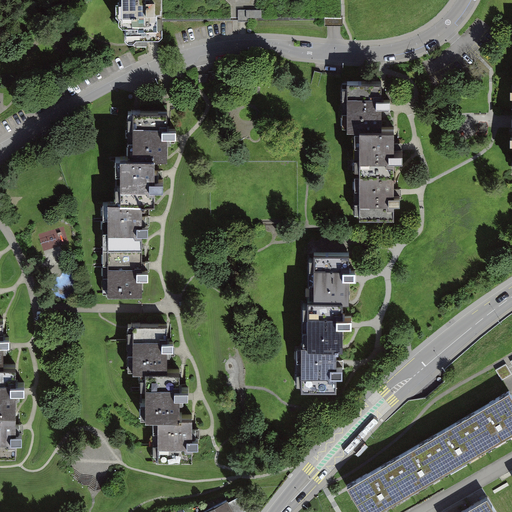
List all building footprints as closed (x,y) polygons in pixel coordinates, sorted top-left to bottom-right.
[(132,0),(131,18),(133,20),(132,36),(138,40),(150,41),(152,35),(169,34),(169,6),(176,5),(176,0),(132,0)] [(266,10),(240,10),(240,21),(266,21),(266,10)] [(380,83),(346,84),(346,130),(357,129),(358,220),(397,220),(396,125),(380,125),(380,83)] [(169,115),(132,115),(132,159),(116,159),(116,203),(103,203),(103,294),(150,294),(150,205),(158,205),(158,158),(169,158),(169,115)] [(351,255),(311,256),(311,304),(303,304),(304,345),(298,345),(298,387),(341,387),(341,347),(345,347),(344,302),(352,302),(351,255)] [(0,447),(19,447),(18,378),(5,378),(4,318),(0,317),(0,447)] [(170,325),(128,324),(128,372),(141,372),(141,417),(153,417),(153,460),(194,460),(194,416),(184,416),(185,370),(170,370),(170,325)] [(498,368),(503,379),(511,374),(511,370),(508,363),(498,368)] [(380,511),(511,433),(511,397),(509,393),(347,486),(348,488),(362,511),(380,511)] [(253,490),(236,499),(243,511),(245,511),(261,504),(253,490)] [(240,511),(234,499),(208,511),(240,511)] [(493,511),(488,502),(469,511),(493,511)]
